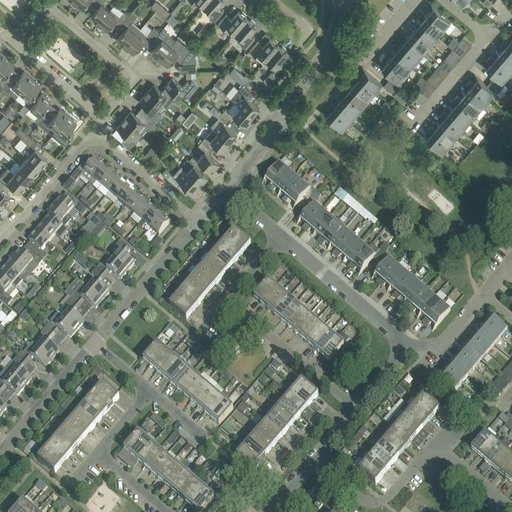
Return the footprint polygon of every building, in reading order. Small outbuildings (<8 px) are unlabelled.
[(93,4),(96,0),(75,0),(73,3),(81,10),(89,1),(93,4)] [(110,11),(102,4),(105,0),(96,0),(93,4),(97,8),(90,17),(98,24),(114,5),(110,11)] [(215,22),(217,20),(223,12),(218,8),(224,0),(209,0),(204,6),(212,14),(210,17),(215,22)] [(489,0),(484,0),(482,3),(489,8),(493,3),(489,0)] [(156,1),(151,6),(165,18),(170,13),(156,1)] [(444,29),(451,21),(430,3),(429,4),(434,8),(428,16),(444,29)] [(120,26),(124,21),(128,17),(114,5),(98,24),(107,31),(115,22),(120,26)] [(140,29),(132,22),(138,16),(132,11),(128,17),(124,21),(129,25),(116,40),(125,47),(140,29)] [(235,33),(247,19),(238,11),(232,19),(226,15),(218,25),(233,37),(235,33)] [(437,37),(444,29),(428,16),(421,23),(437,37)] [(247,49),(248,47),(255,39),(250,35),(256,27),(247,19),(235,33),(241,38),(238,42),(247,49)] [(431,44),(437,37),(421,23),(415,31),(431,44)] [(153,28),(152,30),(145,24),(140,29),(125,47),(133,54),(142,44),(147,48),(154,41),(153,40),(160,33),(159,33),(153,28)] [(159,59),(171,46),(164,40),(169,34),(162,29),(159,33),(160,33),(153,40),(154,41),(158,44),(151,52),(159,59)] [(424,52),(431,44),(415,31),(408,38),(424,52)] [(267,60),(279,46),(270,38),(263,46),(258,42),(249,51),(264,64),(267,60)] [(418,60),(424,52),(408,38),(402,46),(418,60)] [(457,44),(466,52),(471,46),(462,38),(457,44)] [(511,39),(509,44),(504,40),(502,43),(511,51),(511,39)] [(511,51),(502,43),(500,45),(504,49),(500,54),(511,64),(511,51)] [(168,67),(174,59),(181,51),(172,44),(171,46),(159,59),(168,67)] [(462,57),(466,52),(457,44),(452,50),(462,57)] [(269,86),(286,66),(281,61),(288,53),(279,46),(267,60),(275,68),(264,82),(269,86)] [(411,67),(418,60),(402,46),(395,54),(411,67)] [(457,63),(462,57),(452,50),(448,55),(457,63)] [(405,75),(411,67),(395,54),(389,61),(405,75)] [(511,74),(511,72),(511,64),(500,54),(496,59),(491,55),(489,58),(509,75),(511,78),(511,77),(511,74)] [(453,68),(457,63),(448,55),(444,60),(453,68)] [(0,63),(0,89),(2,87),(11,77),(7,73),(15,64),(6,57),(0,63)] [(503,83),(509,75),(489,58),(487,61),(491,64),(487,69),(482,65),(495,76),(491,81),(501,89),(505,85),(503,83)] [(448,73),(453,68),(444,60),(439,65),(448,73)] [(398,82),(405,75),(389,61),(383,69),(378,64),(377,65),(391,77),(387,81),(397,90),(401,85),(398,82)] [(196,63),(179,66),(179,73),(186,72),(190,72),(196,72),(196,63)] [(444,78),(448,73),(439,65),(435,71),(444,78)] [(382,85),(363,69),(361,67),(366,71),(362,76),(357,72),(355,75),(378,95),(379,93),(377,91),(382,85)] [(20,93),(32,79),(24,71),(16,81),(11,77),(2,87),(7,91),(12,86),(20,93)] [(440,83),(444,78),(435,71),(431,75),(440,83)] [(501,89),(491,81),(487,85),(474,74),(473,75),(478,79),(475,84),(470,80),(468,83),(488,100),(495,93),(496,94),(501,89)] [(244,75),(238,82),(244,86),(249,80),(244,75)] [(376,96),(378,95),(355,75),(353,78),(357,82),(353,86),(369,100),(374,94),(376,96)] [(435,88),(440,83),(431,75),(426,81),(435,88)] [(180,84),(173,78),(165,86),(173,93),(177,96),(179,98),(183,93),(185,95),(193,86),(187,81),(182,86),(180,84)] [(23,116),(26,112),(37,99),(33,95),(41,86),(32,79),(20,93),(15,98),(24,105),(18,112),(23,116)] [(393,95),(397,90),(387,81),(383,86),(393,95)] [(431,94),(435,88),(426,81),(421,86),(431,94)] [(491,103),(488,100),(468,83),(465,85),(470,89),(466,94),(482,108),(487,102),(489,104),(491,103)] [(167,96),(161,91),(154,85),(146,93),(160,104),(167,96)] [(231,98),(238,89),(234,85),(226,94),(231,98)] [(252,94),(245,88),(242,85),(231,99),(235,103),(239,106),(240,106),(252,117),(252,116),(259,108),(248,99),(252,94)] [(220,91),(214,86),(210,90),(216,95),(220,91)] [(364,106),(369,100),(353,86),(349,91),(344,87),(342,90),(365,110),(366,108),(364,106)] [(427,98),(431,94),(421,86),(417,91),(427,98)] [(363,112),(365,110),(342,90),(340,93),(344,97),(340,102),(356,115),(361,110),(363,112)] [(421,105),(427,98),(417,91),(412,97),(421,105)] [(38,124),(47,114),(43,110),(50,101),(42,93),(37,99),(26,112),(34,120),(38,124)] [(155,110),(160,104),(146,93),(139,101),(147,108),(143,113),(156,124),(162,117),(162,115),(155,110)] [(477,114),(482,108),(466,94),(462,99),(457,95),(455,98),(478,118),(479,116),(477,114)] [(476,119),(478,118),(455,98),(452,101),(457,104),(453,109),(469,123),(474,117),(476,119)] [(204,99),(199,105),(203,109),(208,103),(204,99)] [(351,121),(356,115),(340,102),(336,106),(331,103),(329,106),(352,125),(353,124),(351,121)] [(254,118),(252,116),(252,117),(240,106),(239,106),(235,103),(228,111),(226,109),(222,113),(230,120),(232,122),(236,118),(247,127),(254,118)] [(350,127),(352,125),(329,106),(327,108),(331,112),(327,117),(322,112),(322,113),(342,131),(348,125),(350,127)] [(8,107),(4,113),(8,117),(13,110),(8,107)] [(222,113),(220,111),(214,107),(212,110),(217,115),(216,116),(223,122),(215,130),(217,132),(218,132),(230,143),(230,142),(237,134),(226,125),(230,120),(222,113)] [(56,130),(68,116),(60,109),(52,118),(47,114),(38,124),(47,132),(51,126),(56,130)] [(464,129),(469,123),(453,109),(449,114),(444,110),(442,113),(465,133),(466,131),(464,129)] [(139,118),(139,117),(131,111),(124,119),(137,131),(141,126),(147,130),(151,130),(156,124),(143,113),(139,118)] [(482,114),(490,123),(494,119),(486,111),(482,114)] [(463,135),(465,133),(442,113),(439,116),(444,120),(440,125),(456,138),(461,132),(463,135)] [(180,114),(177,118),(181,122),(185,118),(180,114)] [(3,115),(0,118),(0,131),(1,132),(10,121),(3,115)] [(64,147),(73,136),(69,132),(77,123),(68,116),(56,130),(51,136),(64,147)] [(130,139),(137,131),(124,119),(117,128),(130,139)] [(27,135),(32,129),(27,125),(22,131),(27,135)] [(451,144),(456,138),(440,125),(436,129),(431,126),(429,129),(452,148),(453,146),(451,144)] [(27,135),(22,131),(18,127),(15,132),(21,137),(20,138),(26,143),(31,147),(35,142),(27,135)] [(450,150),(452,148),(429,129),(427,131),(431,135),(427,139),(422,135),(421,136),(429,142),(442,154),(448,148),(450,150)] [(174,131),(171,136),(176,140),(180,136),(174,131)] [(232,144),(230,142),(230,143),(218,132),(217,132),(211,140),(206,136),(202,141),(212,150),(216,145),(225,153),(232,144)] [(212,150),(202,141),(199,139),(197,142),(199,144),(198,146),(205,152),(198,160),(203,165),(212,172),(220,164),(209,154),(212,150)] [(34,150),(31,147),(26,143),(20,151),(27,157),(40,168),(47,159),(39,153),(35,149),(34,150)] [(148,162),(158,149),(153,145),(143,158),(148,162)] [(198,160),(193,156),(189,160),(194,165),(187,173),(199,183),(199,184),(201,185),(208,177),(200,169),(203,165),(198,160)] [(33,176),(40,168),(27,157),(20,165),(33,176)] [(89,183),(104,166),(95,159),(88,167),(84,163),(63,187),(68,191),(81,177),(89,183)] [(270,190),(289,167),(288,166),(285,168),(279,163),(261,184),(262,185),(266,179),(271,183),(267,188),(270,190)] [(26,184),(33,176),(20,165),(13,174),(26,184)] [(101,186),(114,171),(112,169),(110,169),(109,171),(104,166),(89,183),(93,187),(97,182),(101,186)] [(187,173),(185,171),(180,167),(173,176),(171,173),(166,178),(177,187),(181,182),(192,192),(199,184),(199,183),(187,173)] [(289,172),(291,169),(289,167),(270,190),(273,193),(276,188),(281,192),(295,177),(289,172)] [(26,184),(13,174),(7,168),(0,176),(19,193),(26,184)] [(166,178),(171,173),(166,169),(162,174),(166,178)] [(109,193),(120,180),(115,176),(116,175),(116,172),(114,171),(101,186),(109,193)] [(285,203),(302,183),(304,181),(303,179),(300,182),(295,177),(281,192),(286,196),(282,201),(285,203)] [(5,193),(9,188),(0,180),(0,203),(3,205),(10,197),(5,193)] [(118,200),(130,185),(128,183),(126,183),(125,185),(120,180),(109,193),(105,197),(114,204),(118,200)] [(308,202),(316,192),(311,188),(310,190),(302,183),(285,203),(288,206),(291,201),(296,205),(292,210),(292,211),(303,198),(308,202)] [(126,207),(136,194),(131,190),(133,189),(132,186),(130,185),(118,200),(126,207)] [(305,231),(322,210),(314,204),(321,196),(316,192),(308,202),(312,205),(296,225),(301,220),(305,224),(302,228),(305,231)] [(134,214),(147,199),(145,197),(143,197),(141,199),(136,194),(126,207),(134,214)] [(87,211),(75,201),(71,205),(62,197),(54,205),(71,220),(72,221),(78,214),(82,217),(87,211)] [(142,221),(153,208),(148,204),(149,203),(149,200),(147,199),(134,214),(142,221)] [(64,228),(71,220),(54,205),(47,214),(50,216),(60,224),(64,228)] [(150,228),(163,213),(161,211),(159,211),(158,213),(153,208),(142,221),(138,225),(142,229),(146,224),(150,228)] [(316,233),(329,217),(323,212),(326,209),(324,208),(322,210),(305,231),(307,233),(311,229),(316,233)] [(150,228),(151,229),(159,235),(170,223),(164,218),(166,217),(165,214),(163,213),(150,228)] [(99,221),(96,218),(91,214),(87,220),(96,228),(101,223),(99,221)] [(370,215),(367,219),(374,225),(377,221),(370,215)] [(68,231),(64,228),(60,224),(50,216),(43,224),(55,235),(61,239),(68,231)] [(320,243),(339,221),(337,219),(335,222),(329,217),(316,233),(321,237),(317,241),(320,243)] [(331,246),(344,230),(339,225),(341,222),(339,221),(320,243),(323,246),(326,242),(331,246)] [(48,243),(55,235),(43,224),(36,232),(48,243)] [(228,237),(245,251),(251,244),(234,230),(228,237)] [(335,256),(354,234),(353,232),(350,235),(344,230),(331,246),(336,250),(332,254),(335,256)] [(55,248),(48,243),(36,232),(29,241),(36,247),(32,252),(45,263),(49,258),(47,257),(47,256),(41,251),(45,247),(51,252),(55,248)] [(93,242),(97,237),(92,233),(90,236),(88,238),(93,242)] [(346,259),(360,243),(354,238),(356,235),(354,234),(335,256),(338,259),(341,255),(346,259)] [(134,247),(137,244),(140,240),(136,236),(133,240),(132,240),(129,243),(134,247)] [(239,258),(245,251),(228,237),(222,244),(239,258)] [(156,249),(160,245),(163,242),(158,238),(152,245),(156,249)] [(129,250),(119,241),(115,246),(116,247),(109,255),(113,259),(128,271),(135,263),(126,255),(129,250)] [(350,269),(367,249),(370,247),(368,245),(366,248),(360,243),(346,259),(351,263),(347,267),(350,269)] [(233,265),(239,258),(222,244),(216,251),(233,265)] [(233,265),(216,251),(210,246),(204,253),(206,254),(227,272),(233,265)] [(80,247),(76,252),(81,257),(85,252),(80,247)] [(378,262),(386,253),(381,249),(375,256),(367,249),(350,269),(353,272),(357,268),(361,271),(357,277),(373,259),(378,262)] [(32,252),(28,257),(21,250),(16,255),(15,254),(12,254),(11,256),(26,269),(33,261),(38,266),(39,266),(41,268),(45,263),(32,252)] [(379,285),(397,265),(389,259),(390,257),(386,253),(378,262),(382,266),(371,279),(371,280),(376,275),(380,279),(377,283),(379,285)] [(221,279),(227,272),(206,254),(200,261),(205,265),(221,279)] [(82,259),(78,255),(74,260),(78,264),(82,259)] [(19,278),(26,269),(11,256),(9,258),(9,261),(11,262),(6,267),(19,278)] [(120,280),(128,271),(113,259),(106,267),(120,280)] [(391,288),(404,272),(398,267),(401,264),(399,263),(397,265),(379,285),(382,288),(386,283),(391,288)] [(106,278),(110,273),(99,265),(95,269),(106,278)] [(216,286),(221,279),(205,265),(199,271),(216,286)] [(0,275),(12,286),(19,278),(6,267),(2,272),(1,271),(0,270),(0,275)] [(102,283),(106,278),(95,269),(91,274),(102,283)] [(210,293),(216,286),(199,271),(193,278),(210,293)] [(395,298),(414,276),(412,274),(410,277),(404,272),(391,288),(396,292),(392,296),(395,298)] [(210,293),(193,278),(187,273),(181,280),(187,285),(204,299),(210,293)] [(16,290),(12,286),(0,275),(0,298),(8,306),(12,300),(9,298),(16,290)] [(406,301),(419,285),(414,280),(416,277),(414,276),(395,298),(397,301),(401,296),(406,301)] [(110,292),(102,286),(95,280),(88,288),(102,301),(110,292)] [(261,304),(275,287),(268,281),(254,297),(261,304)] [(102,301),(88,288),(83,284),(70,299),(81,307),(86,301),(95,309),(102,301)] [(198,306),(204,299),(187,285),(181,292),(198,306)] [(410,311),(429,289),(428,287),(425,290),(419,285),(406,301),(411,305),(407,309),(410,311)] [(268,309),(282,293),(275,287),(261,304),(268,309)] [(421,314),(435,298),(429,293),(431,290),(429,289),(410,311),(413,314),(416,309),(421,314)] [(192,313),(198,306),(181,292),(175,299),(192,313)] [(274,315),(289,299),(282,293),(268,309),(274,315)] [(445,301),(443,300),(441,303),(435,298),(421,314),(426,318),(422,322),(425,324),(445,301)] [(81,307),(70,299),(61,309),(66,314),(63,318),(77,330),(85,322),(75,314),(81,307)] [(186,320),(192,313),(175,299),(169,306),(186,320)] [(281,321),(296,304),(289,299),(274,315),(281,321)] [(432,332),(450,311),(444,306),(446,303),(445,301),(425,324),(428,327),(432,322),(436,326),(432,332)] [(288,327),(302,310),(296,304),(281,321),(288,327)] [(295,333),(309,316),(302,310),(288,327),(295,333)] [(5,329),(12,321),(16,317),(13,313),(9,318),(8,317),(0,325),(5,329)] [(77,330),(63,318),(58,313),(50,322),(70,339),(77,330)] [(501,338),(507,331),(486,313),(491,317),(485,325),(501,338)] [(302,339),(316,322),(309,316),(295,333),(302,339)] [(323,328),(322,327),(326,323),(320,318),(316,322),(302,339),(309,345),(323,328)] [(55,337),(59,332),(49,323),(45,328),(55,337)] [(494,346),(501,338),(485,325),(478,332),(494,346)] [(178,335),(180,332),(173,326),(171,329),(169,331),(176,337),(178,335)] [(51,342),(55,337),(45,328),(41,333),(51,342)] [(315,350),(330,334),(323,328),(309,345),(315,350)] [(488,354),(494,346),(478,332),(472,340),(488,354)] [(337,340),(322,356),(329,362),(349,340),(341,333),(336,339),(337,340)] [(337,340),(336,339),(330,334),(315,350),(322,356),(337,340)] [(226,358),(238,346),(227,335),(215,346),(226,358)] [(59,351),(52,345),(45,339),(38,347),(52,360),(59,351)] [(481,361),(488,354),(472,340),(465,348),(481,361)] [(52,360),(38,347),(32,343),(24,353),(22,351),(18,356),(28,365),(32,360),(31,359),(33,358),(45,368),(52,360)] [(150,367),(164,350),(157,344),(143,361),(150,367)] [(190,347),(189,348),(196,354),(200,349),(198,348),(193,344),(190,347)] [(475,369),(481,361),(465,348),(459,355),(475,369)] [(157,373),(171,356),(164,350),(150,367),(157,373)] [(164,378),(183,356),(181,357),(175,352),(171,356),(157,373),(164,378)] [(468,377),(475,369),(459,355),(452,363),(468,377)] [(23,371),(28,365),(18,356),(12,362),(7,357),(0,365),(4,370),(25,387),(32,379),(23,371)] [(170,384),(185,368),(189,362),(183,356),(164,378),(170,384)] [(462,384),(468,377),(452,363),(446,370),(462,384)] [(97,368),(89,377),(95,382),(102,373),(97,368)] [(177,390),(192,373),(185,368),(170,384),(177,390)] [(270,369),(266,374),(265,375),(271,379),(276,374),(270,369)] [(17,396),(25,387),(4,370),(0,374),(0,391),(3,394),(8,388),(17,396)] [(455,392),(462,384),(446,370),(439,378),(434,373),(434,374),(455,392)] [(508,385),(511,380),(511,379),(504,372),(499,377),(508,385)] [(184,396),(198,379),(192,373),(177,390),(184,396)] [(269,379),(263,374),(259,380),(264,384),(269,379)] [(503,391),(508,385),(499,377),(494,383),(503,391)] [(191,402),(205,385),(198,379),(184,396),(191,402)] [(295,388),(312,402),(318,395),(302,381),(295,388)] [(499,396),(503,391),(494,383),(490,388),(499,396)] [(97,391),(113,405),(119,398),(103,384),(97,391)] [(198,408),(212,391),(205,385),(191,402),(198,408)] [(306,409),(312,402),(295,388),(290,395),(306,409)] [(440,409),(424,395),(417,389),(411,397),(417,402),(434,416),(440,409)] [(481,398),(486,392),(483,389),(478,395),(481,398)] [(107,412),(113,405),(97,391),(91,398),(107,412)] [(205,414),(219,397),(212,391),(198,408),(205,414)] [(252,398),(247,393),(241,399),(247,404),(252,398)] [(300,416),(306,409),(290,395),(284,402),(300,416)] [(284,402),(278,396),(272,403),(278,408),(294,423),(300,416),(284,402)] [(212,419),(226,403),(219,397),(205,414),(212,419)] [(102,419),(107,412),(91,398),(85,405),(102,419)] [(473,407),(478,401),(475,398),(470,404),(473,407)] [(71,405),(67,401),(61,408),(65,411),(71,405)] [(243,402),(237,409),(243,414),(249,407),(243,402)] [(428,423),(434,416),(417,402),(411,409),(428,423)] [(212,419),(219,426),(233,409),(226,403),(212,419)] [(428,423),(411,409),(405,403),(399,410),(422,430),(428,423)] [(96,426),(102,419),(85,405),(79,411),(96,426)] [(422,430),(399,410),(395,406),(389,413),(394,417),(416,437),(422,430)] [(65,411),(61,408),(55,414),(60,418),(65,411)] [(289,430),(294,423),(278,408),(272,415),(289,430)] [(90,433),(96,426),(79,411),(73,418),(90,433)] [(283,436),(289,430),(272,415),(266,422),(283,436)] [(504,416),(500,420),(505,425),(509,420),(504,416)] [(411,444),(416,437),(394,417),(388,424),(394,429),(411,444)] [(84,439),(90,433),(73,418),(67,425),(84,439)] [(277,443),(283,436),(266,422),(260,429),(277,443)] [(232,429),(226,423),(221,428),(228,433),(232,429)] [(78,446),(84,439),(67,425),(62,432),(78,446)] [(142,428),(124,449),(131,456),(145,439),(149,434),(142,428)] [(382,431),(381,432),(377,428),(372,434),(377,437),(376,438),(377,438),(382,443),(399,457),(405,450),(388,436),(382,431)] [(271,450),(277,443),(260,429),(254,436),(271,450)] [(405,450),(411,444),(394,429),(388,436),(405,450)] [(72,453),(78,446),(62,432),(56,439),(72,453)] [(478,456),(492,439),(485,433),(471,450),(478,456)] [(358,434),(353,440),(357,443),(362,437),(358,434)] [(265,457),(271,450),(254,436),(248,443),(265,457)] [(393,464),(399,457),(382,443),(377,438),(371,445),(376,450),(393,464)] [(67,460),(72,453),(56,439),(50,446),(67,460)] [(138,461),(152,445),(145,439),(131,456),(138,461)] [(485,462),(499,445),(492,439),(478,456),(485,462)] [(492,468),(506,451),(511,445),(505,439),(499,445),(485,462),(492,468)] [(25,449),(26,449),(30,453),(36,446),(32,442),(25,449)] [(259,464),(265,457),(248,443),(243,449),(259,464)] [(144,467),(159,451),(152,445),(138,461),(144,467)] [(61,467),(67,460),(50,446),(44,453),(61,467)] [(253,471),(259,464),(243,449),(236,456),(253,471)] [(387,471),(393,464),(376,450),(370,457),(387,471)] [(151,473),(166,456),(159,451),(144,467),(151,473)] [(498,474),(511,457),(511,456),(506,451),(492,468),(498,474)] [(55,474),(61,467),(44,453),(38,460),(55,474)] [(158,479),(172,462),(166,456),(151,473),(158,479)] [(165,485),(185,462),(178,456),(172,462),(158,479),(165,485)] [(381,478),(387,471),(370,457),(365,464),(381,478)] [(505,480),(511,471),(511,457),(498,474),(505,480)] [(172,491),(186,474),(191,468),(185,462),(165,485),(172,491)] [(209,462),(199,473),(203,476),(212,465),(209,462)] [(375,485),(381,478),(365,464),(359,471),(375,485)] [(179,497),(193,480),(186,474),(172,491),(179,497)] [(223,487),(229,480),(222,474),(217,480),(218,481),(218,482),(223,487)] [(186,502),(200,486),(193,480),(179,497),(186,502)] [(36,486),(43,492),(47,487),(40,481),(36,486)] [(192,508),(207,492),(200,486),(186,502),(192,508)] [(207,492),(192,508),(196,511),(201,511),(214,498),(207,492)] [(26,511),(33,504),(33,503),(26,497),(13,511),(26,511)] [(314,506),(319,510),(323,505),(318,501),(314,506)]
